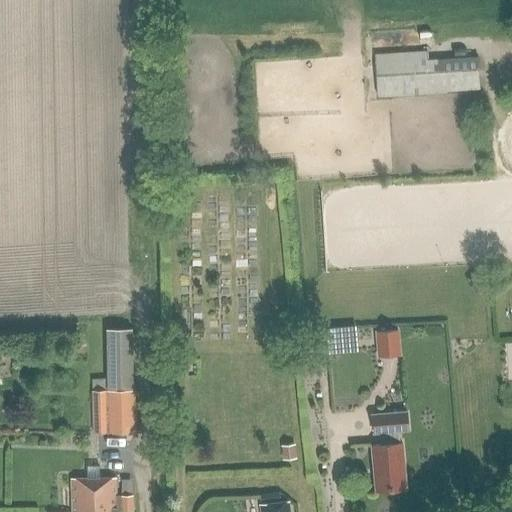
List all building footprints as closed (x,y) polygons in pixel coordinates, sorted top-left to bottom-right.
[(426,51),(377,54),(380,99),(444,94),(444,90),(479,87),(477,57),(426,61),(426,51)] [(108,390),(134,390),(132,330),(106,331),(108,390)] [(327,357),(324,330),(310,331),(312,358),(318,357),(327,357)] [(400,330),(378,332),(380,360),(402,358),(400,330)] [(92,380),(93,391),(107,391),(106,380),(92,380)] [(138,433),(137,390),(93,391),(94,433),(138,433)] [(399,430),(410,429),(408,411),(372,414),(373,432),(379,432),(380,443),(371,444),(376,492),(407,489),(402,441),(400,441),(399,430)] [(297,444),(282,446),(284,460),(298,458),(297,444)] [(132,511),(132,496),(116,496),(116,478),(62,480),(62,511),(132,511)] [(289,511),(288,502),(260,506),(260,511),(289,511)]
